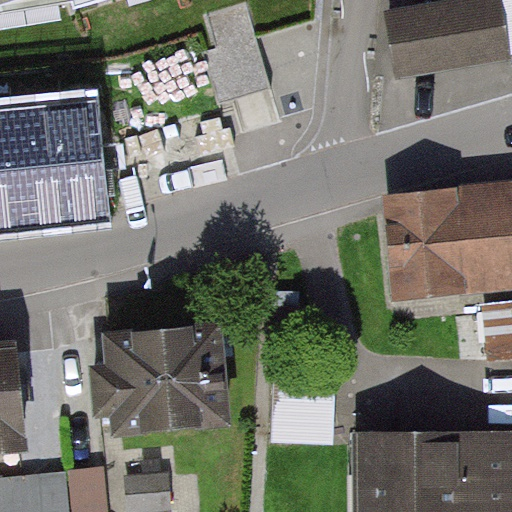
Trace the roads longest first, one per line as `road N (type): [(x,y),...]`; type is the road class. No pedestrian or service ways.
road 1 (residential): [(0,277),(341,180)]
road 2 (residential): [(358,0),(341,180)]
road 3 (residential): [(341,180),(511,130)]
